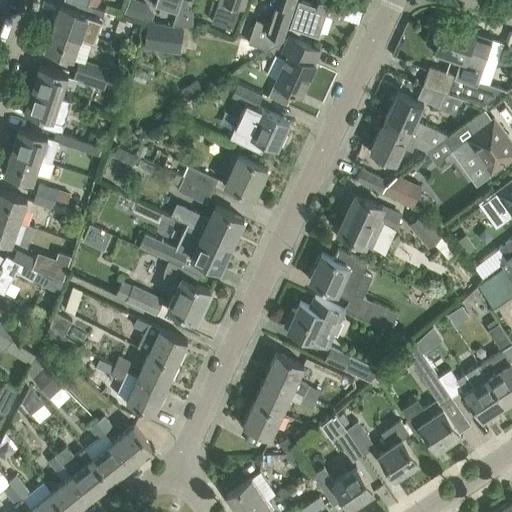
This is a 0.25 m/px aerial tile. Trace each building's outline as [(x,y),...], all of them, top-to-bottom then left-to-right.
[(60,2),(53,26),(81,35),(94,39),(104,9),(97,7),(88,3),(77,0),(64,0),(64,4),(60,2)] [(157,0),(156,4),(177,12),(181,0),(157,0)] [(219,0),(212,21),(232,28),(241,0),(219,0)] [(256,18),(249,42),(268,48),(281,40),(294,0),(276,0),(277,0),(270,22),(256,18)] [(317,0),(316,4),(303,0),(298,0),(290,26),(306,31),(319,36),(328,9),(341,13),(345,0),(317,0)] [(146,2),(142,18),(152,21),(154,12),(146,2)] [(465,58),(474,30),(445,20),(442,30),(430,26),(425,40),(428,46),(460,57),(465,58)] [(149,21),(145,43),(158,45),(161,24),(149,21)] [(81,35),(53,26),(45,49),(74,58),(81,35)] [(474,31),(474,30),(465,58),(460,57),(454,73),(448,92),(484,105),(507,88),(478,78),(492,37),(474,31)] [(288,51),(274,81),(302,93),(316,62),(306,58),(311,45),(320,49),(320,48),(289,34),(282,48),(288,51)] [(87,59),(83,69),(108,77),(108,78),(118,82),(121,71),(87,59)] [(61,97),(68,73),(40,64),(32,87),(61,97)] [(448,92),(454,73),(429,64),(423,83),(445,91),(448,92)] [(108,77),(83,69),(77,67),(74,78),(105,87),(108,78),(108,77)] [(197,78),(181,87),(187,98),(203,89),(197,78)] [(237,83),(232,95),(246,101),(230,137),(262,151),(267,141),(278,145),(289,120),(256,105),(261,94),(237,83)] [(445,91),(423,83),(418,96),(440,104),(445,91)] [(32,87),(25,110),(44,117),(41,125),(57,130),(62,131),(64,123),(72,100),(61,97),(32,87)] [(397,90),(384,119),(436,143),(444,137),(449,133),(416,118),(424,102),(397,90)] [(469,119),(444,137),(452,148),(467,137),(491,171),(511,156),(511,141),(494,116),(476,129),(469,119)] [(384,119),(370,148),(397,160),(404,145),(413,148),(415,143),(427,149),(436,143),(384,119)] [(20,126),(12,149),(40,158),(52,162),(52,161),(56,149),(59,141),(59,139),(55,137),(48,135),(20,126)] [(57,130),(55,137),(59,139),(59,141),(99,154),(102,145),(102,143),(75,135),(62,131),(57,130)] [(119,145),(114,155),(134,165),(139,154),(119,145)] [(52,162),(40,158),(12,149),(4,172),(33,181),(36,170),(50,174),(53,163),(52,162)] [(254,195),(268,166),(238,152),(224,181),(254,195)] [(189,163),(184,175),(213,188),(218,177),(189,163)] [(362,166),(356,178),(381,190),(385,182),(387,178),(362,166)] [(206,202),(213,188),(184,175),(177,172),(173,181),(179,184),(177,189),(206,202)] [(385,182),(381,190),(413,205),(422,184),(398,174),(385,182)] [(511,179),(496,191),(481,202),(497,224),(511,212),(511,179)] [(40,181),(36,191),(57,197),(60,188),(40,181)] [(27,197),(0,187),(0,213),(19,220),(27,197)] [(373,246),(385,220),(394,224),(399,213),(380,204),(381,204),(351,190),(345,203),(350,205),(338,230),(339,231),(337,235),(348,240),(350,236),(363,242),(373,246)] [(57,197),(36,191),(33,201),(53,208),(57,197)] [(175,203),(172,225),(182,227),(185,205),(175,203)] [(232,243),(244,217),(216,204),(204,229),(204,230),(232,243)] [(423,211),(409,223),(429,246),(435,241),(448,256),(456,248),(423,211)] [(0,239),(11,243),(19,220),(0,213),(0,239)] [(447,213),(437,221),(452,239),(462,231),(447,213)] [(220,268),(232,243),(204,230),(204,229),(188,221),(177,246),(145,231),(139,245),(169,259),(187,267),(192,255),(220,268)] [(475,245),(466,234),(455,242),(465,254),(475,245)] [(511,237),(499,247),(506,257),(511,252),(511,237)] [(367,260),(338,247),(333,257),(322,252),(322,254),(319,254),(315,263),(316,266),(310,279),(350,297),(345,308),(389,329),(397,311),(353,291),(367,260)] [(18,248),(14,256),(38,269),(64,279),(71,254),(59,250),(56,257),(38,251),(36,257),(18,248)] [(0,261),(0,289),(4,292),(16,270),(33,278),(38,269),(14,256),(7,253),(2,263),(0,261)] [(511,253),(501,263),(511,278),(511,253)] [(205,275),(187,267),(169,259),(165,268),(165,270),(164,274),(165,281),(167,284),(169,288),(175,291),(168,305),(197,319),(205,302),(207,301),(210,295),(209,292),(211,289),(201,284),(205,275)] [(69,290),(79,294),(87,269),(76,266),(69,290)] [(122,278),(115,293),(127,299),(127,297),(156,311),(163,297),(134,284),(122,278)] [(292,308),(284,325),(320,342),(328,345),(334,333),(326,329),(322,327),(328,314),(340,320),(345,308),(315,294),(310,305),(300,300),(296,309),(292,308)] [(69,296),(65,309),(75,312),(79,299),(69,296)] [(72,319),(56,309),(50,326),(64,335),(72,319)] [(176,363),(188,339),(159,326),(150,321),(150,320),(137,314),(133,323),(146,329),(138,345),(148,350),(176,363)] [(0,318),(0,329),(11,336),(12,337),(14,338),(19,330),(0,318)] [(498,321),(487,328),(501,347),(511,340),(498,321)] [(0,344),(6,348),(12,337),(11,336),(0,329),(0,344)] [(511,398),(511,341),(479,362),(506,402),(511,398)] [(52,373),(66,363),(49,342),(35,352),(52,373)] [(461,432),(442,405),(440,401),(451,394),(439,375),(432,365),(428,359),(417,343),(405,350),(436,397),(406,418),(418,436),(426,431),(437,448),(461,432)] [(331,345),(326,356),(371,378),(381,368),(331,345)] [(165,387),(176,363),(148,350),(137,374),(165,387)] [(304,363),(277,350),(265,374),(293,387),(303,392),(318,399),(322,390),(309,384),(308,383),(308,382),(297,377),(304,363)] [(118,355),(114,364),(126,370),(131,361),(118,355)] [(126,370),(114,364),(100,358),(96,366),(110,372),(111,371),(123,377),(126,370)] [(450,367),(439,375),(451,394),(463,387),(465,390),(483,417),(506,402),(479,362),(457,376),(450,367)] [(44,365),(33,376),(51,396),(63,386),(44,365)] [(154,411),(165,387),(137,374),(126,398),(154,411)] [(282,411),(293,387),(265,374),(254,399),(282,411)] [(6,379),(0,389),(0,410),(4,413),(18,387),(6,379)] [(45,401),(31,384),(21,401),(25,403),(31,412),(45,401)] [(299,400),(314,407),(318,399),(303,392),(299,400)] [(270,436),(282,411),(254,399),(243,423),(270,436)] [(357,418),(350,423),(344,412),(338,415),(346,426),(362,450),(373,443),(357,418)] [(105,413),(97,420),(106,430),(113,424),(105,413)] [(403,437),(410,432),(401,418),(381,431),(390,444),(379,452),(395,476),(418,460),(403,437)] [(97,420),(89,426),(98,437),(106,430),(97,420)] [(306,422),(294,432),(299,438),(311,428),(306,422)] [(134,423),(113,440),(132,463),(153,446),(134,423)] [(362,450),(346,426),(335,433),(352,457),(362,450)] [(288,435),(279,441),(302,476),(311,470),(288,435)] [(132,463),(113,440),(93,456),(92,456),(111,480),(132,463)] [(92,456),(93,456),(85,445),(75,453),(67,443),(55,453),(72,473),(90,496),(111,480),(92,456)] [(56,470),(64,463),(55,453),(47,459),(56,470)] [(357,464),(334,480),(324,465),(312,472),(333,503),(343,496),(350,506),(374,490),(357,464)] [(243,482),(227,493),(239,511),(245,511),(267,498),(276,493),(261,470),(243,482)] [(68,511),(70,511),(90,496),(72,473),(51,489),(68,511)] [(10,478),(14,484),(23,494),(29,489),(16,474),(10,478)] [(34,511),(30,506),(31,506),(23,494),(14,484),(10,478),(2,484),(7,490),(15,500),(23,511),(22,511),(34,511)] [(34,511),(68,511),(51,489),(31,506),(30,506),(34,511)] [(319,494),(308,501),(314,511),(325,503),(319,494)] [(276,511),(267,498),(245,511),(276,511)] [(511,511),(511,498),(496,510),(497,511),(511,511)] [(308,501),(297,509),(299,511),(311,511),(314,511),(308,501)]
